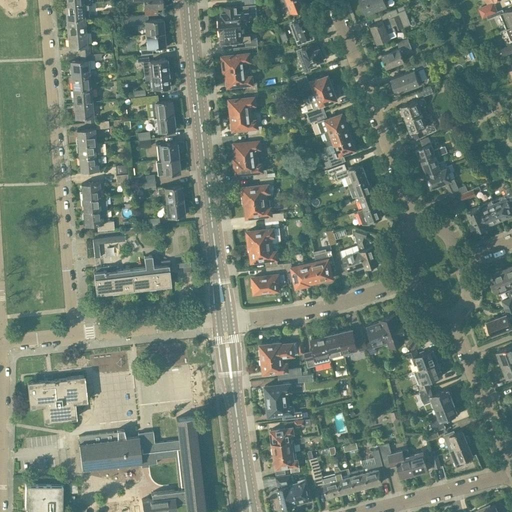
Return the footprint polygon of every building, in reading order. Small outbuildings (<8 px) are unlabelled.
[(133,0),(134,0),(142,0),(144,14),(147,14),(157,13),(157,7),(162,6),(162,4),(164,4),(163,0),(133,0)] [(240,0),(242,5),(225,7),(226,11),(219,12),(220,28),(244,26),(246,26),(245,18),(257,17),(256,4),(255,0),(240,0)] [(306,6),(303,0),(280,0),(283,6),(289,4),(292,11),(306,6)] [(361,0),(366,13),(387,6),(384,0),(361,0)] [(482,17),(486,16),(497,11),(493,2),(478,8),(482,17)] [(87,3),(83,3),(65,5),(66,19),(84,17),(89,17),(87,3)] [(409,24),(406,17),(408,16),(404,5),(396,8),(381,14),(384,20),(371,25),(377,43),(390,38),(387,30),(394,28),(394,30),(409,24)] [(500,14),(506,29),(511,26),(511,7),(503,11),(502,9),(497,11),(486,16),(488,19),(500,14)] [(127,16),(128,25),(145,24),(145,34),(148,34),(164,32),(163,19),(147,20),(147,14),(144,14),(127,16)] [(313,33),(315,33),(309,16),(290,23),(298,45),(315,38),(313,33)] [(86,31),(84,17),(66,19),(68,33),(86,31)] [(222,41),(246,39),(246,46),(253,45),(258,45),(257,38),(257,32),(244,33),(244,26),(220,28),(222,41)] [(69,47),(79,46),(80,52),(90,52),(89,44),(87,44),(86,31),(68,33),(69,47)] [(141,54),(148,54),(152,53),(152,47),(166,46),(164,32),(148,34),(149,40),(146,40),(146,45),(140,46),(141,54)] [(397,42),(399,47),(382,54),(384,60),(383,60),(385,66),(386,66),(387,67),(404,60),(402,55),(413,51),(408,38),(397,42)] [(504,55),(511,51),(511,44),(501,49),(504,55)] [(223,54),(225,70),(247,68),(246,60),(250,59),(250,52),(254,52),(253,45),(246,46),(234,47),(234,53),(223,54)] [(309,46),(302,49),(308,66),(324,60),(319,46),(311,49),(309,46)] [(286,50),(286,55),(296,52),(294,47),(286,50)] [(90,52),(80,52),(81,60),(70,61),(71,75),(89,73),(89,68),(95,68),(94,59),(102,58),(101,52),(90,53),(90,52)] [(138,62),(143,62),(144,75),(168,72),(167,58),(148,60),(148,54),(141,54),(137,55),(138,62)] [(391,78),(396,92),(423,82),(418,68),(428,65),(425,59),(405,67),(407,72),(391,78)] [(248,75),(247,68),(225,70),(226,85),(243,83),(244,90),(258,89),(257,81),(253,82),(252,75),(248,75)] [(89,73),(71,75),(73,89),(90,87),(90,81),(98,81),(97,72),(89,73)] [(153,88),(170,86),(168,72),(144,75),(141,78),(146,83),(152,79),(153,88)] [(309,81),(301,84),(303,91),(311,88),(313,87),(315,93),(333,87),(329,74),(309,81)] [(301,84),(309,81),(306,75),(296,79),(299,85),(301,84)] [(427,105),(424,96),(433,92),(430,86),(425,88),(416,92),(419,98),(401,105),(402,108),(400,109),(402,113),(404,113),(406,118),(426,110),(424,106),(427,105)] [(73,89),(74,103),(92,101),(90,87),(73,89)] [(338,99),(333,87),(315,93),(309,96),(313,108),(323,105),(338,99)] [(259,95),(258,89),(244,90),(245,97),(228,99),(230,114),(252,112),(251,104),(255,103),(255,96),(259,95)] [(134,97),(135,105),(146,103),(145,95),(134,97)] [(154,101),(156,116),(173,115),(173,112),(174,112),(174,106),(172,106),(171,99),(154,101)] [(92,101),(74,103),(75,117),(84,116),(85,122),(96,121),(95,114),(93,114),(92,101)] [(313,108),(314,109),(306,112),(308,117),(325,111),(323,105),(313,108)] [(490,105),(484,108),(487,115),(493,112),(490,105)] [(424,126),(428,134),(437,130),(433,122),(434,121),(431,114),(428,115),(426,110),(406,118),(411,131),(424,126)] [(478,110),(470,114),(473,121),(481,117),(478,110)] [(317,121),(327,117),(325,111),(308,117),(310,123),(317,120),(317,121)] [(252,119),(252,112),(230,114),(231,129),(248,127),(249,134),(263,133),(262,125),(258,126),(257,118),(252,119)] [(325,133),(330,131),(347,124),(343,112),(327,117),(317,121),(322,134),(325,133)] [(176,122),(175,116),(173,116),(173,115),(156,116),(154,117),(155,132),(175,130),(174,122),(176,122)] [(327,146),(352,136),(347,124),(330,131),(325,133),(327,139),(325,139),(327,146)] [(78,144),(94,143),(93,135),(95,135),(94,128),(76,129),(78,144)] [(149,131),(138,133),(139,140),(150,139),(149,131)] [(260,147),(260,140),(264,139),(263,133),(249,134),(250,141),(233,142),(235,157),(256,155),(256,147),(260,147)] [(352,136),(327,146),(324,147),(329,160),(325,161),(327,167),(346,160),(343,154),(357,149),(352,136)] [(150,139),(139,140),(140,147),(151,146),(150,139)] [(100,142),(94,143),(78,144),(79,157),(95,155),(101,155),(102,155),(101,142),(100,142)] [(159,144),(160,159),(178,157),(178,156),(179,156),(179,149),(177,149),(176,142),(159,144)] [(420,154),(422,161),(436,156),(447,151),(445,145),(434,149),(431,142),(417,148),(418,149),(416,150),(418,155),(420,154)] [(101,155),(95,155),(79,157),(80,171),(103,169),(103,162),(101,163),(101,155)] [(257,163),(256,155),(235,157),(236,173),(253,171),(254,178),(260,177),(268,176),(267,169),(263,169),(262,162),(257,163)] [(439,162),(436,156),(422,161),(423,162),(421,163),(423,168),(425,167),(427,174),(441,169),(447,166),(444,160),(439,162)] [(179,170),(181,170),(180,164),(178,164),(178,157),(160,159),(156,159),(157,174),(179,172),(179,170)] [(329,173),(335,171),(336,174),(347,169),(345,163),(328,169),(329,173)] [(126,164),(121,165),(115,165),(116,172),(116,174),(127,173),(127,171),(126,164)] [(349,184),(354,182),(367,177),(362,164),(347,169),(336,174),(338,179),(341,178),(344,185),(348,184),(349,184)] [(427,174),(426,174),(431,187),(445,182),(453,198),(460,194),(465,192),(468,191),(465,184),(458,187),(454,178),(452,179),(447,166),(441,169),(427,174)] [(128,182),(128,174),(117,175),(117,183),(128,182)] [(244,201),(246,201),(266,198),(265,190),(269,190),(268,183),(275,182),(274,175),(268,176),(260,177),(261,184),(243,186),(244,201)] [(372,190),(367,177),(354,182),(349,184),(348,184),(353,197),(356,196),(359,195),(372,190)] [(83,198),(99,196),(98,189),(100,188),(99,181),(81,183),(83,198)] [(156,189),(155,181),(147,182),(144,182),(145,190),(156,189)] [(165,201),(183,200),(183,198),(184,198),(184,192),(182,192),(181,184),(157,187),(158,194),(164,194),(165,201)] [(476,194),(476,192),(474,188),(468,191),(465,192),(460,194),(463,200),(476,194)] [(511,208),(511,207),(511,206),(511,191),(510,188),(504,190),(506,194),(500,197),(501,199),(495,202),(494,199),(493,200),(501,218),(511,213),(511,208)] [(359,195),(364,208),(377,203),(372,190),(359,195)] [(106,208),(107,208),(105,196),(99,196),(83,198),(84,210),(106,208)] [(265,214),(265,221),(279,219),(278,212),(272,212),(270,198),(266,198),(246,201),(247,216),(265,214)] [(185,215),(184,208),(185,208),(185,202),(183,202),(183,200),(165,201),(167,217),(185,215)] [(501,218),(493,200),(487,202),(488,205),(482,207),(481,205),(480,205),(488,224),(489,224),(488,224),(501,218)] [(382,216),(377,203),(364,208),(358,210),(363,224),(370,224),(370,221),(382,216)] [(475,230),(488,224),(480,205),(467,211),(471,221),(469,222),(472,230),(474,229),(475,230)] [(114,228),(113,220),(107,220),(106,208),(84,210),(85,225),(97,223),(97,230),(114,228)] [(160,224),(159,217),(148,218),(148,226),(160,224)] [(249,245),(250,245),(272,242),(270,234),(274,234),(274,227),(280,226),(279,219),(265,221),(266,228),(248,230),(249,245)] [(136,234),(136,227),(124,228),(125,235),(136,234)] [(309,232),(310,235),(315,234),(314,227),(305,229),(306,233),(309,232)] [(356,227),(354,233),(364,236),(365,237),(367,231),(356,227)] [(326,230),(330,244),(336,242),(333,229),(326,230)] [(358,244),(360,250),(364,264),(365,268),(379,263),(373,245),(365,248),(362,241),(364,236),(354,233),(358,244)] [(273,250),(272,242),(250,245),(252,260),(266,259),(267,266),(278,264),(277,263),(276,249),(273,250)] [(363,265),(364,264),(360,250),(358,244),(340,250),(346,270),(356,267),(357,270),(364,267),(363,265)] [(314,250),(316,259),(320,280),(333,277),(330,264),(335,263),(331,249),(326,250),(326,248),(314,250)] [(171,283),(168,264),(153,266),(152,255),(144,256),(145,267),(113,271),(111,265),(96,267),(96,271),(93,271),(96,293),(112,291),(112,292),(113,292),(113,290),(117,290),(117,291),(118,291),(149,287),(149,288),(150,288),(150,286),(154,285),(154,287),(156,287),(156,286),(171,284),(171,283)] [(308,282),(320,280),(316,259),(304,261),(308,282)] [(308,282),(304,261),(292,264),(291,261),(285,262),(286,273),(294,271),(296,285),(299,286),(303,285),(304,283),(308,282)] [(279,274),(286,273),(285,262),(277,263),(278,264),(267,266),(268,274),(253,276),(255,291),(256,291),(257,294),(267,293),(266,290),(278,289),(277,280),(279,280),(279,274)] [(511,282),(506,268),(493,273),(497,283),(492,285),(495,292),(500,290),(508,287),(511,297),(511,282)] [(511,297),(502,301),(505,307),(511,304),(511,297)] [(511,304),(505,307),(507,312),(502,314),(502,315),(487,321),(491,334),(511,326),(511,325),(509,319),(511,317),(511,315),(511,312),(511,311),(511,304)] [(380,318),(381,320),(388,340),(389,344),(405,339),(402,332),(406,331),(402,321),(399,322),(396,313),(380,318)] [(368,324),(373,340),(368,342),(372,354),(377,352),(376,348),(383,346),(384,346),(389,345),(389,344),(388,340),(381,320),(368,324)] [(352,329),(339,332),(343,351),(344,355),(354,353),(353,349),(359,347),(360,350),(367,348),(364,338),(355,341),(352,329)] [(330,354),(343,351),(339,332),(325,336),(330,354)] [(413,334),(406,344),(411,348),(418,338),(413,334)] [(331,361),(330,354),(325,336),(311,339),(314,351),(305,353),(308,366),(331,361)] [(260,344),(262,357),(282,355),(298,353),(297,341),(281,343),(281,342),(260,344)] [(502,364),(511,360),(511,345),(497,351),(502,364)] [(420,369),(420,368),(438,362),(433,349),(418,354),(416,349),(412,350),(406,353),(408,359),(413,357),(416,363),(418,369),(420,369)] [(264,372),(278,370),(279,377),(302,374),(308,374),(307,370),(301,371),(301,368),(288,369),(287,362),(283,363),(282,355),(262,357),(260,360),(261,365),(263,366),(264,372)] [(511,360),(502,364),(507,378),(511,375),(511,360)] [(443,375),(438,362),(420,368),(420,369),(418,369),(414,371),(421,390),(430,387),(428,380),(443,375)] [(47,377),(47,380),(43,380),(43,379),(27,381),(30,406),(42,405),(44,420),(76,417),(74,401),(86,400),(84,385),(83,374),(67,376),(67,377),(52,379),(52,377),(47,377)] [(302,374),(279,377),(279,383),(265,385),(266,391),(264,394),(264,398),(267,399),(267,400),(289,397),(288,390),(291,390),(291,382),(302,381),(302,374)] [(433,393),(430,387),(421,390),(420,391),(425,404),(433,401),(436,407),(453,401),(450,394),(452,393),(450,387),(433,393)] [(283,413),(283,419),(295,418),(294,411),(293,404),(290,405),(289,397),(267,400),(265,402),(265,407),(268,408),(269,415),(283,413)] [(454,406),(453,401),(436,407),(438,414),(430,417),(435,430),(437,429),(446,426),(443,419),(460,413),(457,405),(454,406)] [(398,410),(390,412),(391,418),(396,421),(401,420),(398,410)] [(117,429),(117,438),(94,440),(93,433),(79,435),(79,442),(78,442),(82,468),(141,462),(141,464),(156,463),(156,458),(175,456),(179,489),(150,492),(151,498),(141,499),(142,511),(156,511),(176,510),(175,501),(185,500),(187,511),(205,511),(194,415),(176,417),(178,439),(154,442),(153,430),(138,432),(138,435),(126,437),(124,428),(117,429)] [(272,440),(272,441),(291,439),(290,432),(294,432),(293,426),(270,429),(271,435),(270,436),(271,440),(272,440)] [(439,436),(437,429),(435,430),(428,433),(426,434),(427,440),(439,436)] [(450,450),(455,448),(468,443),(468,442),(470,441),(467,434),(465,435),(462,430),(455,433),(454,429),(445,433),(444,436),(450,450)] [(294,438),(291,439),(272,441),(274,454),(293,451),(292,444),(294,444),(294,438)] [(379,444),(385,467),(391,465),(391,464),(388,454),(392,453),(389,442),(379,444)] [(473,456),(468,443),(455,448),(460,461),(473,456)] [(416,454),(410,455),(413,464),(415,473),(428,470),(427,464),(425,456),(431,454),(428,445),(422,446),(423,450),(415,452),(416,454)] [(368,485),(381,481),(378,468),(383,467),(382,460),(378,448),(372,450),(375,462),(363,465),(363,467),(368,485)] [(391,464),(391,465),(397,464),(401,477),(415,473),(413,464),(410,455),(408,449),(394,452),(392,453),(388,454),(391,464)] [(294,458),(293,451),(274,454),(274,455),(273,456),(274,460),(275,461),(276,467),(298,464),(297,457),(294,458)] [(432,456),(431,456),(434,468),(441,467),(438,455),(432,456)] [(311,470),(315,485),(324,482),(327,495),(341,492),(337,479),(335,472),(322,475),(317,456),(313,457),(309,458),(310,461),(310,464),(311,470)] [(349,467),(341,469),(339,466),(334,467),(335,472),(337,479),(341,492),(354,488),(351,475),(350,471),(349,467)] [(351,475),(354,488),(368,485),(363,467),(350,471),(351,475)] [(298,481),(293,482),(298,501),(300,501),(300,502),(307,500),(307,499),(311,498),(309,489),(315,487),(315,485),(311,470),(306,470),(308,476),(298,478),(298,481)] [(275,475),(278,486),(277,486),(280,497),(279,499),(280,504),(281,506),(282,505),(283,507),(293,504),(293,503),(298,501),(293,482),(290,473),(275,475)] [(69,493),(77,492),(76,482),(75,482),(68,483),(69,493)] [(61,511),(62,484),(25,483),(24,506),(27,506),(27,511),(24,511),(61,511)]
